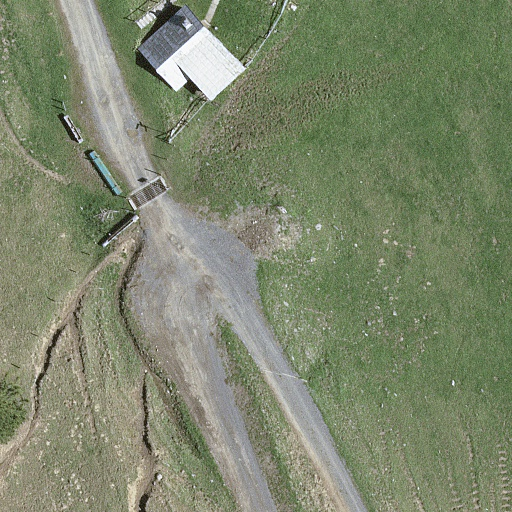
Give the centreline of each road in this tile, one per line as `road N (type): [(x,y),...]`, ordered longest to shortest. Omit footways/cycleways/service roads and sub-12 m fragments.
road 1 (track): [(265,511),(225,417),(154,192),(75,0)]
road 2 (track): [(358,511),(323,432),(223,270),(198,257),(179,260)]
